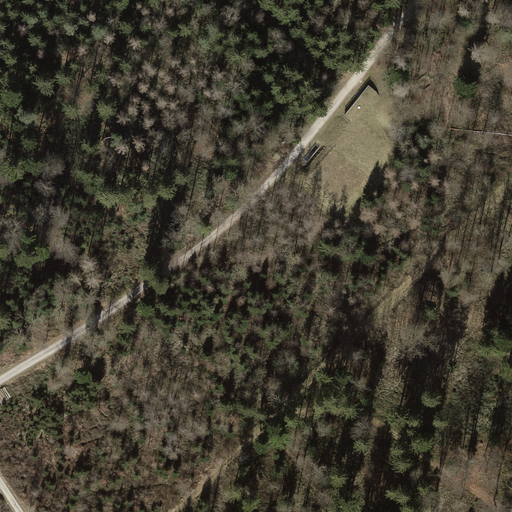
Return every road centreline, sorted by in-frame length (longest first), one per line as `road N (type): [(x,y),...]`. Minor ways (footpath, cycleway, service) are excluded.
road 1 (track): [(423,0),(246,213),(0,383)]
road 2 (track): [(175,511),(271,419),(334,414),(396,431),(496,511)]
road 3 (track): [(271,419),(511,180)]
